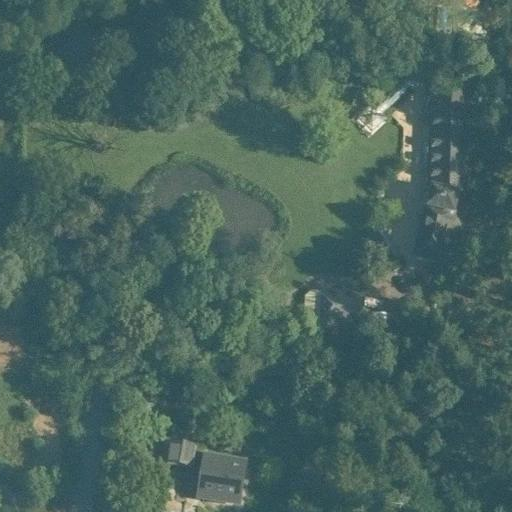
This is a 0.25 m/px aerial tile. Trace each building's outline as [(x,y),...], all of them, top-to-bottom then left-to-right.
[(433,265),(430,276),(443,280),(444,276),(450,277),(462,230),(477,234),(488,227),(491,215),(484,204),(467,200),(469,115),(476,115),(477,88),(432,87),(429,195),(432,195),(428,211),(426,211),(414,260),(433,265)] [(357,112),(373,130),(390,115),(374,97),(357,112)] [(362,294),(322,292),(321,294),(312,294),(305,300),(304,324),(311,331),(321,331),(321,333),(321,351),(352,352),(353,334),(360,335),(362,294)] [(222,411),(220,421),(239,423),(240,414),(222,411)] [(223,429),(219,454),(230,456),(234,430),(223,429)] [(171,444),(166,466),(192,472),(197,449),(171,444)] [(197,497),(196,498),(232,504),(238,469),(202,463),(200,474),(197,497)]
